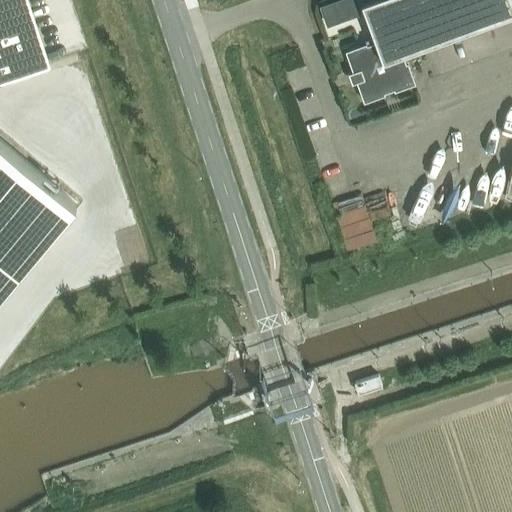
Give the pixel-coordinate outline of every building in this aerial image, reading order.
[(0,0),(0,80),(45,65),(23,0),(0,0)] [(402,54),(511,13),(511,0),(368,0),(362,2),(376,42),(367,45),(366,43),(345,51),(353,72),(360,69),(364,79),(356,81),(364,102),(385,95),(384,93),(394,89),(394,91),(415,83),(408,62),(406,63),(402,54)] [(286,92),(299,89),(294,72),(282,76),(286,92)] [(24,100),(48,97),(45,74),(21,77),(24,100)] [(0,294),(76,204),(0,141),(0,294)] [(378,374),(354,382),(358,393),(382,386),(378,374)]
